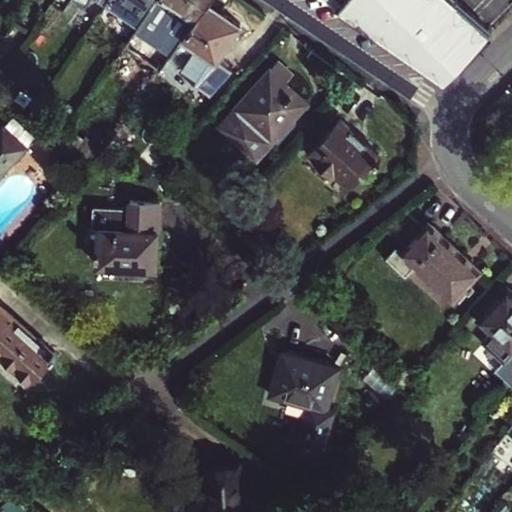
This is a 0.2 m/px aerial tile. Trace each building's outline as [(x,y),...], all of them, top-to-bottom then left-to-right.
[(158,0),(109,0),(109,1),(107,3),(141,26),(155,5),(158,0)] [(182,0),(158,0),(155,5),(141,26),(157,37),(171,17),(182,0)] [(189,29),(209,1),(209,0),(182,0),(171,17),(189,29)] [(337,0),(447,74),(493,27),(461,0),(337,0)] [(209,1),(189,29),(177,47),(192,57),(181,73),(213,94),(232,66),(217,56),(240,22),(209,1)] [(279,62),(237,108),(255,125),(245,135),(263,152),(308,102),(288,83),(294,76),(279,62)] [(338,118),(306,155),(332,178),(335,174),(350,186),(361,173),(366,177),(381,159),(379,157),(380,155),(361,138),(338,118)] [(0,173),(4,170),(6,171),(29,147),(7,126),(0,133),(0,173)] [(134,231),(104,229),(101,277),(101,281),(139,284),(140,268),(159,270),(163,238),(165,205),(136,203),(134,231)] [(405,251),(400,246),(388,259),(409,278),(420,266),(456,299),(482,271),(469,259),(430,223),(405,251)] [(511,288),(509,286),(478,318),(493,332),(485,340),(503,358),(490,371),(508,390),(511,384),(511,288)] [(0,352),(29,378),(53,351),(0,304),(0,352)] [(346,366),(295,343),(278,384),(309,397),(292,438),(316,448),(333,409),(329,407),(346,366)] [(240,511),(241,511),(243,488),(240,464),(213,464),(216,486),(211,511),(240,511)]
